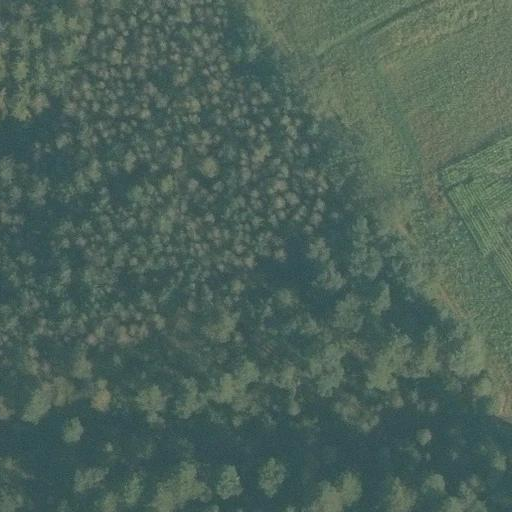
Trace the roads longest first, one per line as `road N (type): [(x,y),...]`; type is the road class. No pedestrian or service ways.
road 1 (track): [(511,421),(0,487)]
road 2 (track): [(511,408),(246,0)]
road 3 (track): [(284,56),(398,0)]
